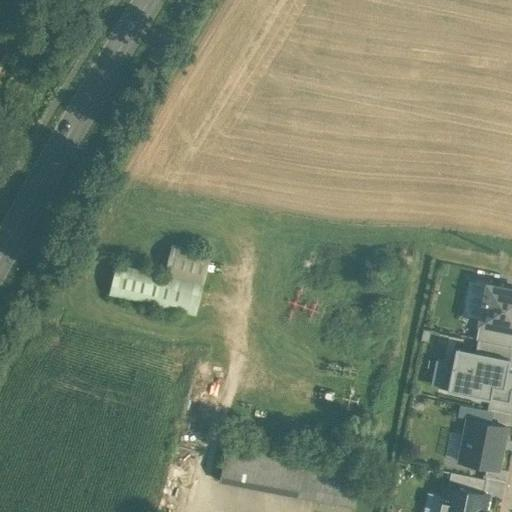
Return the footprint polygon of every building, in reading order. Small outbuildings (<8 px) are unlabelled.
[(179,245),(171,270),(208,281),(216,257),(179,245)] [(120,263),(114,292),(202,312),(209,284),(120,263)] [(480,322),(511,328),(511,287),(488,283),(480,322)] [(511,328),(480,322),(477,337),(479,338),(511,344),(511,328)] [(511,344),(479,338),(476,350),(511,357),(511,353),(511,344)] [(476,350),(457,346),(448,389),(492,398),(494,385),(505,388),(505,386),(509,370),(511,357),(476,350)] [(494,385),(492,398),(511,402),(511,395),(511,386),(505,386),(505,388),(494,385)] [(506,425),(470,418),(462,461),(498,468),(506,425)] [(306,457),(227,442),(220,480),(299,496),(306,457)] [(362,465),(307,455),(306,457),(299,496),(355,506),(362,465)] [(452,472),(449,487),(484,494),(487,479),(452,472)] [(445,486),(440,511),(488,511),(489,509),(487,509),(490,495),(484,494),(449,487),(445,486)]
